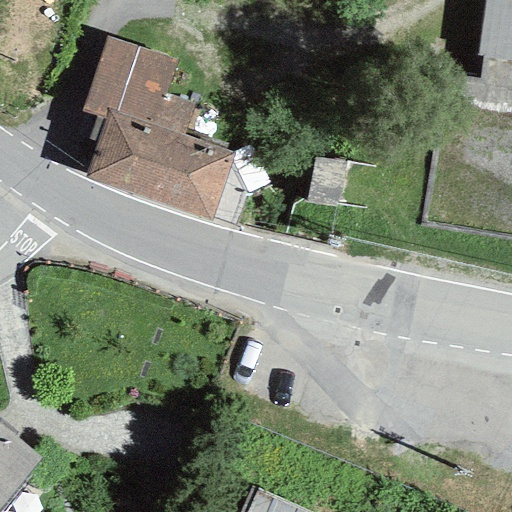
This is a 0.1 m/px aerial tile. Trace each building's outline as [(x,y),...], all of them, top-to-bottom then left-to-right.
[(0,0),(0,46),(48,58),(62,0),(0,0)] [(511,0),(485,0),(479,55),(511,58),(511,0)] [(103,32),(78,106),(100,113),(81,170),(209,213),(232,145),(178,127),(187,99),(162,91),(173,56),(103,32)] [(345,157),(315,150),(304,198),(334,205),(345,157)] [(0,427),(0,511),(43,462),(0,427)] [(334,511),(335,510),(260,479),(246,511),(334,511)]
